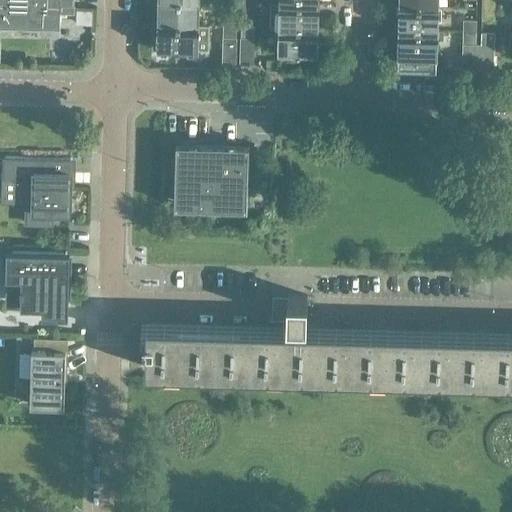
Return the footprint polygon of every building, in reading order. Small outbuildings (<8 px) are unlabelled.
[(0,0),(0,23),(29,24),(29,0),(0,0)] [(74,9),(74,0),(29,0),(29,24),(60,25),(61,8),(74,9)] [(198,25),(199,1),(169,0),(160,0),(161,6),(159,6),(158,18),(157,18),(157,24),(160,24),(198,25)] [(255,14),(255,2),(242,1),(242,13),(255,14)] [(317,27),(318,4),(280,3),(280,27),(317,28),(318,28),(318,27),(317,27)] [(437,32),(437,7),(400,6),(399,29),(398,29),(398,31),(399,31),(437,32)] [(495,20),(496,8),(482,7),(482,19),(495,20)] [(224,12),(223,26),(236,26),(237,13),(224,12)] [(463,19),(463,32),(476,32),(477,19),(463,19)] [(197,48),(198,25),(160,24),(160,30),(157,30),(157,48),(158,48),(158,47),(197,49),(198,49),(198,48),(197,48)] [(254,35),(255,26),(255,25),(241,25),(241,35),(254,35)] [(235,62),(236,26),(223,26),(223,44),(222,62),(223,62),(223,61),(234,62),(235,62)] [(317,35),(317,28),(280,27),(279,50),(278,50),(278,51),(279,51),(316,52),(318,52),(318,35),(317,35)] [(436,54),(437,32),(399,31),(399,38),(398,37),(397,66),(437,67),(437,55),(437,54),(436,54)] [(476,42),(476,32),(463,32),(463,41),(476,42)] [(481,32),(481,43),(480,69),(482,69),(482,68),(492,69),(494,69),(495,32),(481,32)] [(254,63),(254,35),(241,35),(240,62),(242,62),(252,62),(252,63),(254,63)] [(475,69),(476,42),(463,41),(462,68),(463,68),(464,68),(474,68),(474,69),(475,69)] [(222,62),(223,44),(213,44),(213,62),(222,62)] [(208,145),(207,145),(179,144),(177,202),(245,204),(246,146),(229,146),(229,148),(208,147),(208,145)] [(26,201),(26,222),(51,223),(52,211),(69,211),(70,171),(46,170),(47,157),(20,156),(19,179),(31,179),(30,200),(24,200),(24,201),(26,201)] [(66,314),(68,275),(66,275),(66,252),(12,250),(11,287),(23,287),(22,303),(44,304),(44,313),(66,314)] [(511,376),(511,331),(301,326),(302,319),(307,319),(307,318),(306,318),(307,296),(308,296),(308,295),(287,295),(287,302),(274,302),(274,317),(269,317),(269,318),(292,319),(291,326),(142,322),(141,335),(143,335),(143,342),(146,342),(146,367),(511,376)] [(65,383),(66,349),(57,349),(57,337),(34,336),(34,348),(32,348),(32,352),(19,352),(18,376),(31,376),(30,404),(64,405),(65,384),(66,384),(66,383),(65,383)]
